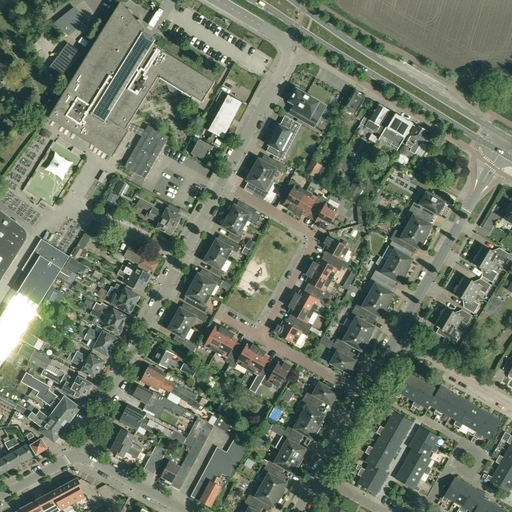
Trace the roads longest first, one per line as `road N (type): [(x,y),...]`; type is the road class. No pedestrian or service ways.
road 1 (unclassified): [(79,453),(221,184)]
road 2 (primary): [(255,0),(499,152)]
road 3 (primary): [(508,138),(291,0)]
road 4 (residential): [(261,338),(312,240),(306,229),(221,184)]
road 5 (unclassified): [(394,340),(499,152)]
road 6 (residential): [(441,131),(317,58)]
road 7 (unclassified): [(221,184),(286,59)]
road 8 (residential): [(511,406),(394,340)]
road 9 (unclassified): [(189,511),(79,453)]
